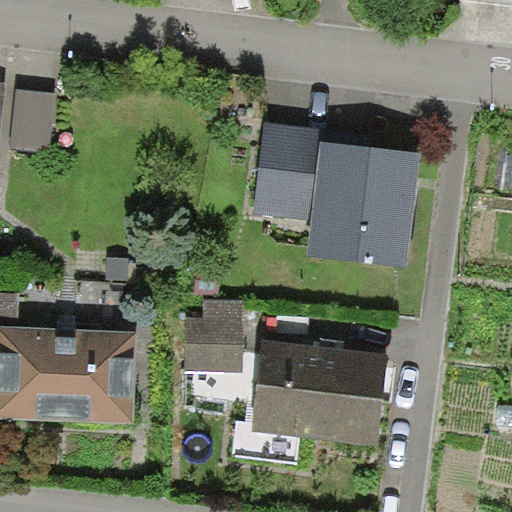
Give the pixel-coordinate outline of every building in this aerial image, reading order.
[(56,97),(18,94),(13,150),(52,153),(56,97)] [(306,131),(266,126),(255,216),(316,223),(311,259),(405,270),(419,159),(325,148),(327,133),(306,131)] [(127,259),(107,259),(106,284),(126,284),(127,259)] [(23,296),(0,294),(0,421),(133,429),(138,339),(63,335),(20,333),(23,296)] [(243,373),(244,306),(206,306),(206,322),(185,322),(184,372),(243,373)] [(329,350),(266,342),(256,423),(236,421),(231,461),(297,468),(300,444),(379,453),(390,357),(329,350)]
